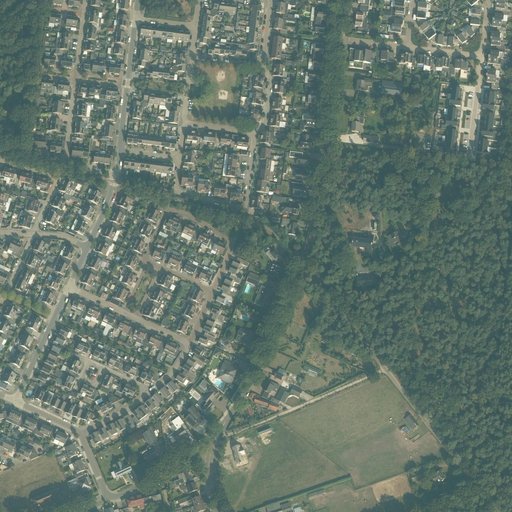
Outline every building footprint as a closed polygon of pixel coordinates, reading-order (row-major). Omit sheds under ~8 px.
[(79,3),(82,4),(82,0),(74,0),(73,8),(79,8),(79,3)] [(369,10),(369,0),(358,0),(358,3),(361,4),(360,9),(369,10)] [(399,2),(399,0),(393,0),(393,1),(396,2),(395,8),(405,9),(405,8),(404,8),(404,2),(399,2)] [(430,6),(427,5),(426,4),(426,2),(421,0),(420,0),(420,2),(419,4),(418,4),(418,5),(417,11),(426,12),(427,10),(430,10),(430,6)] [(99,8),(100,2),(91,1),(90,7),(95,7),(95,10),(102,11),(103,8),(99,8)] [(505,7),(505,4),(495,2),(495,3),(496,3),(495,9),(500,9),(500,12),(509,13),(511,13),(511,10),(508,10),(508,9),(508,8),(507,8),(507,7),(506,7),(505,7)] [(218,13),(220,4),(219,4),(219,3),(214,3),(213,9),(212,11),(213,13),(218,13)] [(223,17),(225,5),(220,4),(218,13),(218,14),(216,16),(223,17)] [(123,14),(123,11),(128,11),(129,6),(120,5),(119,10),(116,10),(115,13),(123,14)] [(471,18),(480,19),(481,11),(480,11),(480,9),(480,6),(474,8),(474,10),(472,10),(471,18)] [(326,21),(326,14),(323,13),(323,9),(315,8),(314,17),(315,17),(314,22),(322,23),(322,20),(326,21)] [(404,15),(405,9),(395,8),(392,8),(391,17),(399,18),(399,15),(404,15)] [(368,13),(369,10),(360,9),(360,14),(357,14),(356,18),(354,18),(354,20),(367,22),(368,17),(366,17),(367,13),(368,13)] [(98,19),(99,14),(102,14),(102,11),(95,10),(94,13),(89,12),(89,18),(98,19)] [(417,11),(416,19),(417,19),(417,21),(418,24),(425,22),(426,18),(426,12),(417,11)] [(504,16),(506,16),(509,16),(509,13),(500,12),(500,15),(495,15),(494,20),(493,20),(493,21),(503,22),(504,16)] [(127,23),(128,17),(123,16),(123,14),(115,13),(115,16),(116,16),(115,21),(118,21),(127,23)] [(54,25),(55,15),(50,15),(49,20),(46,20),(45,27),(48,27),(49,24),(54,25)] [(61,16),(55,15),(54,25),(59,25),(59,29),(62,29),(62,31),(63,22),(60,21),(61,16)] [(388,16),(388,20),(394,20),(393,26),(403,28),(403,21),(398,21),(399,18),(393,17),(391,17),(388,16)] [(71,29),(72,18),(66,17),(66,22),(63,22),(62,31),(65,31),(65,28),(71,29)] [(77,23),(77,18),(72,18),(71,29),(76,29),(76,31),(79,31),(80,24),(77,23)] [(98,19),(89,18),(88,23),(93,24),(93,27),(100,28),(101,25),(100,25),(101,19),(98,19)] [(479,27),(480,19),(471,18),(470,26),(472,26),(472,28),(477,31),(478,28),(478,27),(479,27)] [(366,30),(367,22),(354,20),(354,22),(356,23),(355,27),(358,27),(358,33),(368,34),(369,30),(366,30)] [(126,28),(127,23),(118,21),(117,27),(116,27),(114,26),(113,29),(121,30),(121,27),(124,28),(126,28)] [(501,28),(502,22),(503,22),(493,21),(492,27),(497,28),(497,31),(506,32),(506,29),(501,28)] [(321,27),(322,23),(314,22),(313,28),(316,29),(315,33),(313,33),(312,36),(319,37),(319,33),(324,34),(325,27),(321,27)] [(424,35),(431,29),(426,22),(425,22),(418,24),(419,26),(420,28),(419,29),(424,35)] [(285,31),(286,26),(275,25),(274,30),(280,30),(280,33),(287,34),(287,31),(285,31)] [(389,40),(395,41),(396,33),(401,34),(401,28),(403,28),(393,27),(389,26),(388,32),(389,32),(389,40)] [(96,36),(97,30),(100,31),(100,28),(93,27),(92,30),(87,29),(87,35),(96,36)] [(475,33),(477,31),(472,28),(470,27),(463,33),(468,40),(475,35),(474,34),(475,33)] [(121,33),(121,30),(113,29),(113,32),(115,33),(116,33),(116,38),(125,39),(125,34),(123,34),(121,33)] [(434,33),(431,29),(424,35),(429,41),(430,40),(431,42),(433,43),(436,38),(435,36),(436,35),(434,33)] [(503,41),(504,34),(506,35),(506,32),(497,31),(496,33),(491,33),(491,39),(501,40),(503,41)] [(468,40),(463,33),(457,38),(458,39),(456,40),(457,46),(460,45),(462,44),(462,45),(468,40)] [(95,41),(96,36),(87,35),(86,40),(91,41),(91,44),(98,45),(98,44),(99,42),(95,41)] [(433,43),(436,44),(437,45),(437,46),(439,46),(445,47),(446,37),(443,37),(439,37),(438,37),(438,38),(436,38),(433,43)] [(457,46),(456,40),(454,40),(454,38),(450,38),(446,37),(445,47),(453,47),(453,46),(455,47),(457,46)] [(201,38),(200,39),(199,44),(206,45),(207,46),(209,45),(210,40),(210,39),(201,38)] [(491,39),(490,40),(492,40),(491,46),(496,46),(496,49),(505,50),(505,47),(504,47),(504,46),(504,45),(503,44),(502,44),(501,43),(501,40),(491,39)] [(100,45),(98,44),(98,45),(91,44),(90,46),(85,46),(85,52),(94,53),(94,50),(100,50),(100,48),(100,45)] [(240,58),(241,49),(242,49),(242,48),(244,46),(236,45),(235,57),(240,58)] [(312,51),(312,56),(312,57),(319,58),(320,54),(323,55),(324,48),(316,47),(315,51),(312,51)] [(246,53),(248,51),(247,50),(241,49),(240,58),(241,58),(241,59),(246,59),(246,53)] [(503,60),(503,54),(503,53),(504,53),(505,50),(496,49),(495,52),(490,51),(490,57),(488,57),(488,58),(497,59),(501,59),(503,60)] [(66,69),(67,59),(61,59),(62,51),(59,50),(59,55),(58,62),(61,63),(60,68),(66,69)] [(360,69),(362,51),(352,50),(351,51),(350,51),(348,68),(360,69)] [(375,61),(375,56),(376,53),(362,51),(360,69),(362,70),(363,63),(370,64),(371,61),(375,61)] [(387,64),(388,53),(382,52),(381,57),(375,56),(375,61),(374,65),(387,66),(387,64)] [(49,67),(50,57),(45,57),(45,53),(41,53),(41,55),(40,60),(44,61),(43,66),(49,67)] [(396,66),(397,60),(394,60),(394,54),(389,54),(389,53),(388,53),(387,64),(387,66),(393,67),(396,67),(396,66)] [(55,62),(58,62),(59,55),(54,54),(53,58),(50,57),(49,67),(54,67),(55,62)] [(271,54),(270,56),(272,56),(271,59),(276,60),(275,63),(279,63),(288,64),(288,61),(280,60),(281,55),(271,54)] [(97,73),(98,63),(96,63),(96,59),(94,59),(94,56),(91,55),(90,62),(89,66),(92,67),(92,72),(97,73)] [(406,64),(407,55),(406,55),(406,56),(400,55),(399,60),(397,60),(396,66),(399,67),(399,64),(406,65),(406,64)] [(407,55),(406,64),(408,64),(412,65),(411,67),(414,67),(415,61),(412,61),(413,55),(407,55)] [(322,68),(322,61),(319,61),(319,58),(312,57),(310,56),(309,63),(314,63),(313,67),(322,68)] [(424,66),(425,57),(419,56),(418,61),(415,61),(414,67),(415,67),(414,68),(418,69),(418,65),(424,66)] [(75,64),(76,57),(73,57),(72,60),(67,59),(66,69),(71,69),(72,64),(75,64)] [(426,57),(425,57),(424,66),(423,71),(430,72),(430,70),(433,71),(434,64),(431,64),(431,59),(426,58),(426,57)] [(82,58),(81,65),(84,65),(83,71),(89,72),(89,66),(90,62),(86,62),(87,59),(85,58),(82,58)] [(488,58),(488,64),(493,65),(492,68),(499,68),(500,68),(501,59),(497,59),(488,58)] [(442,69),(444,59),(443,59),(443,60),(437,60),(436,65),(434,64),(433,71),(436,71),(436,69),(442,69)] [(450,60),(444,59),(442,69),(443,69),(443,68),(449,69),(448,75),(451,75),(451,72),(452,65),(449,65),(450,60)] [(106,68),(107,61),(104,61),(99,61),(98,63),(97,73),(103,73),(103,68),(106,68)] [(114,75),(115,65),(110,65),(110,61),(107,61),(106,68),(109,68),(108,74),(114,75)] [(461,70),(462,61),(456,61),(455,66),(452,65),(451,72),(451,75),(454,76),(455,70),(461,70)] [(463,61),(462,61),(461,70),(460,77),(466,77),(467,75),(473,75),(473,69),(468,68),(468,63),(463,63),(463,61)] [(123,71),(124,63),(120,63),(119,64),(118,66),(115,65),(114,75),(119,75),(120,71),(123,71)] [(274,65),(273,71),(283,72),(283,69),(284,67),(286,67),(287,67),(288,64),(279,63),(279,66),(274,65)] [(498,71),(499,68),(492,68),(492,70),(487,70),(486,76),(496,77),(495,77),(496,71),(498,71)] [(319,75),(314,75),(312,74),(313,72),(314,72),(314,71),(306,70),(306,77),(309,77),(309,80),(308,80),(308,84),(315,85),(315,81),(318,82),(319,75)] [(282,77),(283,72),(273,71),(273,76),(281,77),(281,80),(287,81),(287,78),(282,77)] [(263,84),(264,78),(259,78),(259,75),(248,73),(248,77),(250,77),(250,82),(254,83),(263,84)] [(496,80),(496,77),(486,76),(486,77),(487,77),(487,83),(492,83),(491,89),(497,90),(498,81),(496,80)] [(371,88),(372,80),(369,80),(364,79),(364,82),(358,82),(357,90),(368,92),(368,88),(371,88)] [(46,90),(47,81),(42,80),(41,85),(37,85),(36,92),(40,93),(40,89),(46,90)] [(286,84),(287,81),(281,80),(280,83),(275,82),(274,88),(284,89),(285,84),(286,84)] [(54,95),(55,87),(52,87),(53,82),(47,81),(46,90),(45,94),(54,95)] [(401,96),(403,84),(383,81),(381,93),(401,96)] [(63,92),(64,83),(58,82),(58,88),(55,87),(54,95),(57,95),(57,92),(63,92)] [(70,101),(72,90),(69,89),(69,84),(64,83),(63,92),(62,95),(68,95),(67,101),(70,101)] [(263,89),(263,84),(254,83),(253,85),(252,85),(251,91),(257,91),(258,89),(263,89)] [(82,95),(86,95),(86,91),(87,86),(81,85),(81,91),(78,90),(77,96),(81,96),(82,96),(82,95)] [(320,92),(315,92),(315,86),(310,85),(306,85),(305,91),(307,91),(310,91),(310,97),(319,99),(320,92)] [(94,96),(95,87),(90,86),(89,91),(86,91),(86,95),(85,99),(88,99),(88,98),(90,98),(94,98),(94,96)] [(412,86),(410,97),(421,98),(422,87),(412,86)] [(450,86),(450,89),(452,90),(452,95),(461,96),(461,90),(456,90),(457,86),(450,86)] [(102,101),(103,93),(100,93),(101,88),(95,87),(94,96),(99,97),(99,100),(102,101)] [(110,102),(112,89),(107,88),(106,93),(103,93),(102,101),(102,105),(105,106),(105,101),(110,102)] [(286,98),(287,90),(284,89),(274,88),(274,93),(279,94),(278,97),(285,98),(286,98)] [(119,101),(120,95),(117,95),(118,90),(112,89),(110,102),(114,101),(119,101)] [(257,94),(257,91),(251,91),(251,94),(252,94),(252,99),(261,100),(262,95),(257,94)] [(486,94),(485,99),(496,101),(497,93),(492,92),(491,94),(486,94)] [(148,105),(150,95),(149,95),(144,94),(143,101),(142,102),(143,104),(148,105)] [(284,101),(285,98),(278,97),(278,100),(273,99),(272,105),(282,106),(283,101),(284,101)] [(306,101),(305,103),(306,103),(305,106),(307,106),(312,107),(312,104),(317,105),(318,99),(319,99),(310,97),(306,97),(306,101)] [(9,112),(11,99),(5,98),(3,111),(9,112)] [(63,105),(62,105),(62,103),(57,103),(58,100),(50,99),(50,102),(49,102),(48,107),(53,108),(62,109),(62,108),(63,105)] [(248,99),(247,107),(255,108),(255,105),(261,106),(261,100),(252,99),(248,99)] [(448,105),(448,109),(454,110),(454,106),(460,107),(461,101),(450,100),(450,105),(448,105)] [(90,107),(91,104),(84,103),(83,106),(78,105),(78,107),(77,107),(77,109),(77,110),(77,111),(86,112),(87,107),(90,107)] [(483,104),(483,110),(489,111),(488,114),(494,115),(495,111),(494,111),(494,106),(483,104)] [(286,106),(282,106),(272,105),(272,110),(277,111),(276,114),(281,114),(285,115),(286,106)] [(116,112),(116,111),(116,110),(110,109),(111,107),(104,106),(103,109),(107,109),(106,115),(115,116),(115,115),(116,114),(116,112)] [(260,111),(255,111),(255,108),(247,107),(246,112),(250,113),(250,116),(259,117),(260,111)] [(62,111),(62,110),(62,109),(53,108),(52,114),(48,113),(48,116),(55,117),(56,114),(61,115),(61,114),(62,113),(62,111)] [(89,121),(89,118),(86,118),(86,112),(77,111),(77,112),(76,113),(76,115),(76,116),(76,117),(82,118),(81,121),(89,121)] [(311,112),(305,112),(304,114),(307,115),(306,121),(316,122),(315,121),(316,116),(311,115),(311,112)] [(280,123),(281,114),(276,114),(276,116),(271,116),(270,121),(280,123)] [(116,118),(115,117),(115,116),(106,115),(105,120),(102,120),(101,123),(109,124),(109,121),(114,122),(115,120),(116,118)] [(61,123),(60,122),(60,121),(55,120),(55,117),(48,116),(48,119),(49,119),(48,122),(51,122),(50,125),(60,127),(60,125),(61,123)] [(259,123),(259,117),(250,116),(249,121),(247,121),(247,124),(253,125),(253,122),(259,123)] [(352,132),(357,132),(359,133),(360,124),(363,125),(364,119),(356,118),(355,124),(353,123),(352,132)] [(15,126),(9,125),(6,125),(7,122),(1,121),(0,127),(0,132),(13,135),(15,126)] [(88,130),(88,124),(89,121),(81,121),(81,123),(76,123),(75,124),(75,127),(75,129),(84,130),(84,129),(88,130)] [(284,128),(282,128),(283,123),(270,121),(269,127),(275,127),(274,130),(280,131),(280,134),(283,134),(284,128)] [(315,129),(316,122),(306,121),(302,121),(301,126),(300,126),(300,131),(303,131),(303,133),(309,133),(310,131),(310,128),(312,128),(315,129)] [(442,126),(441,129),(451,131),(451,127),(457,128),(458,122),(445,121),(445,126),(442,126)] [(114,129),(114,127),(108,127),(109,124),(101,123),(101,126),(105,126),(104,132),(113,133),(113,132),(114,132),(114,129)] [(60,128),(59,128),(60,127),(50,125),(50,131),(46,131),(46,134),(48,134),(53,135),(53,132),(59,132),(59,131),(60,131),(60,128)] [(482,131),(482,137),(488,137),(487,141),(497,142),(497,138),(495,138),(496,133),(482,131)] [(113,135),(113,134),(113,133),(104,132),(103,138),(102,138),(100,137),(99,140),(101,141),(107,141),(107,139),(112,139),(112,138),(113,137),(113,135)] [(198,133),(193,132),(192,142),(197,142),(197,144),(200,144),(201,138),(198,138),(198,133)] [(208,143),(210,133),(204,132),(203,138),(201,138),(200,144),(203,144),(203,142),(208,143)] [(217,145),(217,139),(215,139),(215,134),(210,133),(208,143),(214,143),(213,147),(216,147),(217,145)] [(225,145),(226,135),(221,134),(220,140),(217,139),(217,145),(220,145),(220,144),(225,145)] [(39,149),(40,139),(33,138),(33,135),(30,135),(29,142),(34,142),(33,148),(39,149)] [(232,136),(226,135),(225,145),(230,145),(230,148),(233,148),(234,142),(231,142),(232,136)] [(309,136),(303,136),(303,140),(302,140),(301,148),(311,149),(312,141),(309,141),(309,136)] [(48,144),(48,139),(49,137),(46,137),(45,140),(40,139),(39,149),(44,149),(45,144),(48,144)] [(242,148),(243,138),(237,137),(237,143),(234,142),(233,148),(236,149),(236,147),(242,148)] [(269,144),(270,139),(260,138),(259,144),(265,144),(264,147),(270,148),(271,145),(269,144)] [(52,140),(48,139),(48,144),(47,147),(50,147),(49,152),(55,153),(56,144),(56,142),(52,142),(52,140)] [(91,155),(92,150),(92,143),(93,142),(93,140),(91,139),(90,139),(89,143),(89,150),(83,149),(82,159),(87,159),(88,154),(91,155)] [(61,149),(64,149),(65,142),(62,141),(62,144),(62,145),(56,144),(55,153),(61,154),(61,149)] [(98,164),(99,155),(100,150),(95,149),(95,147),(94,147),(92,147),(92,150),(91,155),(94,155),(93,163),(98,164)] [(197,151),(191,150),(190,153),(185,153),(184,158),(194,159),(195,154),(196,154),(197,151)] [(297,165),(308,166),(309,158),(302,157),(303,154),(290,152),(289,157),(297,159),(297,165)] [(194,162),(194,159),(184,158),(184,164),(189,164),(188,167),(194,168),(195,165),(196,165),(196,163),(195,162),(194,162)] [(7,179),(10,170),(9,170),(5,168),(5,169),(4,168),(3,173),(0,171),(0,180),(3,181),(4,178),(7,179)] [(295,169),(295,174),(297,174),(296,181),(307,182),(307,175),(304,174),(305,170),(295,169)] [(15,172),(14,171),(14,170),(11,170),(10,170),(7,179),(10,179),(9,183),(15,184),(17,177),(14,176),(15,172)] [(24,183),(27,175),(26,175),(22,173),(21,173),(20,177),(17,177),(15,184),(20,186),(21,183),(24,183)] [(192,182),(195,183),(196,176),(196,173),(193,173),(193,174),(191,174),(190,177),(187,177),(186,187),(192,187),(192,182)] [(32,176),(31,176),(31,175),(28,175),(27,175),(24,183),(27,184),(26,188),(32,189),(34,181),(31,181),(32,176)] [(202,193),(203,183),(198,182),(199,177),(196,176),(195,183),(198,183),(197,192),(202,193)] [(41,188),(43,180),(43,179),(39,177),(39,178),(38,178),(37,182),(34,181),(32,189),(35,190),(36,187),(41,188)] [(49,181),(48,181),(48,180),(44,180),(43,180),(41,188),(40,192),(49,194),(52,187),(53,185),(51,185),(50,186),(47,185),(49,181)] [(64,181),(61,186),(72,191),(74,192),(77,184),(79,185),(80,182),(73,180),(70,184),(64,181)] [(211,189),(212,183),(209,182),(209,184),(203,183),(202,193),(208,193),(208,188),(211,189)] [(219,197),(220,188),(214,187),(215,183),(212,183),(211,189),(214,189),(213,197),(219,197)] [(295,189),(294,195),(295,195),(295,197),(299,197),(300,196),(305,197),(305,194),(305,193),(306,189),(303,189),(303,185),(297,184),(297,188),(295,188),(295,189)] [(95,192),(97,189),(98,187),(92,185),(90,190),(92,191),(90,196),(100,200),(102,195),(95,192)] [(225,193),(228,193),(229,185),(226,185),(225,188),(220,188),(219,197),(224,198),(225,193)] [(236,192),(237,188),(231,188),(232,186),(229,185),(228,193),(230,194),(229,201),(235,202),(236,192)] [(61,186),(59,191),(66,194),(64,197),(70,200),(74,192),(72,191),(61,186)] [(432,196),(426,200),(429,204),(435,200),(441,196),(438,192),(432,196)] [(7,203),(10,195),(7,194),(2,193),(1,196),(0,195),(0,201),(6,203),(7,203)] [(132,201),(134,198),(127,195),(126,198),(122,196),(119,201),(129,205),(131,201),(132,201)] [(264,196),(263,196),(258,195),(257,198),(252,198),(252,203),(261,204),(262,199),(263,199),(264,196)] [(69,202),(70,200),(64,197),(63,200),(57,196),(54,201),(64,206),(66,201),(69,202)] [(97,205),(100,200),(90,196),(88,201),(85,199),(84,202),(90,205),(91,202),(97,205)] [(27,201),(26,205),(30,206),(38,209),(38,208),(40,205),(39,204),(40,203),(35,202),(36,199),(28,197),(27,201)] [(64,206),(54,201),(52,206),(58,210),(57,212),(63,215),(64,212),(61,211),(64,206)] [(129,205),(119,201),(117,206),(121,208),(120,211),(125,213),(127,214),(128,211),(127,210),(129,205)] [(88,207),(90,205),(84,202),(82,205),(85,206),(83,211),(93,216),(95,211),(88,207)] [(261,210),(261,204),(252,203),(251,209),(256,209),(256,212),(262,213),(262,210),(261,210)] [(299,215),(300,207),(288,205),(288,204),(282,204),(281,213),(288,215),(289,214),(299,215)] [(38,213),(38,210),(38,209),(30,206),(28,211),(24,210),(24,212),(21,211),(21,213),(23,213),(28,215),(31,216),(32,213),(37,214),(37,213),(38,213)] [(151,206),(149,209),(150,210),(148,214),(158,219),(160,214),(156,212),(157,209),(151,206)] [(90,221),(93,216),(83,211),(81,216),(78,215),(77,217),(82,220),(84,217),(90,221)] [(122,221),(125,213),(120,211),(119,213),(115,211),(112,216),(122,221)] [(62,218),(63,215),(57,212),(56,215),(49,212),(47,217),(56,221),(59,216),(62,218)] [(33,220),(32,220),(32,219),(27,218),(28,215),(23,213),(21,213),(18,221),(20,221),(22,222),(31,224),(33,220)] [(155,224),(158,219),(148,214),(146,219),(145,219),(143,221),(150,224),(151,222),(155,224)] [(122,221),(112,216),(110,221),(114,223),(113,226),(119,229),(121,226),(119,225),(122,221)] [(56,221),(47,217),(45,222),(51,225),(50,228),(56,230),(57,227),(54,226),(56,221)] [(81,223),(82,220),(77,217),(75,220),(78,222),(76,226),(85,231),(88,226),(81,223)] [(170,231),(176,219),(171,217),(169,221),(166,220),(163,226),(166,227),(165,230),(170,232),(170,231)] [(181,221),(176,219),(170,231),(175,233),(176,232),(179,233),(182,227),(179,226),(181,221)] [(286,227),(285,233),(286,234),(288,234),(288,235),(295,236),(297,225),(291,224),(291,221),(283,219),(282,226),(286,227)] [(30,229),(31,225),(31,224),(22,222),(20,221),(18,227),(29,230),(29,229),(30,229)] [(148,227),(150,224),(143,221),(142,224),(140,224),(138,228),(141,230),(150,234),(153,229),(148,227)] [(187,236),(191,226),(186,224),(184,228),(182,227),(179,233),(181,235),(182,233),(187,236)] [(83,236),(85,231),(76,226),(73,231),(71,230),(69,233),(75,236),(76,233),(83,236)] [(118,232),(119,229),(113,226),(112,229),(107,227),(105,232),(114,236),(117,231),(118,232)] [(196,229),(191,226),(187,236),(192,238),(191,239),(194,240),(196,236),(197,234),(194,233),(196,229)] [(150,237),(150,236),(150,235),(150,234),(141,230),(139,235),(134,233),(133,235),(136,237),(142,240),(144,237),(148,239),(148,238),(149,238),(150,238),(150,237)] [(114,236),(105,232),(103,237),(107,239),(106,241),(112,244),(113,241),(112,241),(114,236)] [(202,244),(206,235),(201,232),(199,237),(196,236),(194,240),(193,242),(196,243),(197,242),(202,244)] [(398,243),(403,241),(398,233),(391,237),(391,236),(388,237),(393,247),(399,244),(398,243)] [(211,237),(206,235),(202,244),(206,246),(206,248),(209,249),(211,244),(212,243),(209,241),(211,237)] [(367,253),(371,254),(374,237),(369,236),(368,241),(353,239),(352,247),(353,247),(368,248),(367,253)] [(141,243),(142,240),(136,237),(135,239),(135,240),(136,240),(134,245),(143,250),(146,245),(141,243)] [(49,246),(52,240),(45,239),(43,243),(37,240),(35,245),(44,249),(46,245),(49,246)] [(13,252),(17,243),(12,241),(9,247),(6,246),(4,250),(4,251),(4,252),(7,253),(8,250),(13,252)] [(111,247),(112,244),(106,241),(104,244),(100,242),(98,247),(107,251),(109,247),(111,247)] [(216,253),(221,243),(216,241),(214,245),(211,244),(209,249),(207,252),(207,253),(210,254),(212,251),(216,253)] [(65,242),(63,246),(64,246),(62,251),(64,252),(73,256),(76,252),(69,249),(71,245),(65,242)] [(22,245),(17,243),(13,252),(17,254),(16,257),(19,259),(22,253),(19,252),(22,245)] [(226,246),(221,243),(216,253),(221,255),(220,256),(223,258),(226,251),(224,250),(226,246)] [(44,249),(35,245),(32,250),(39,253),(37,256),(43,258),(44,256),(46,255),(48,252),(47,251),(44,249)] [(141,255),(143,250),(134,245),(132,250),(128,248),(127,251),(135,255),(137,253),(141,255)] [(157,260),(161,250),(156,248),(157,247),(154,245),(151,252),(154,253),(152,257),(157,260)] [(107,251),(98,247),(95,252),(100,254),(98,257),(105,260),(106,257),(105,256),(107,251)] [(268,275),(277,279),(283,265),(280,264),(282,259),(280,256),(275,249),(270,253),(275,260),(274,262),(272,266),(271,266),(269,270),(270,271),(268,275)] [(164,258),(166,259),(169,253),(166,251),(166,253),(161,250),(157,260),(162,262),(164,258)] [(138,260),(134,258),(135,255),(127,251),(125,254),(129,256),(126,261),(136,265),(138,260)] [(71,261),(73,256),(64,252),(62,257),(59,255),(58,258),(63,261),(65,258),(71,261)] [(172,267),(177,258),(172,255),(172,254),(169,253),(166,259),(169,260),(167,265),(172,267)] [(182,266),(185,260),(182,259),(183,257),(178,254),(177,258),(172,267),(177,269),(179,265),(182,266)] [(30,255),(28,260),(37,264),(37,265),(40,266),(43,258),(37,256),(36,258),(30,255)] [(107,261),(105,260),(98,257),(97,259),(93,257),(91,262),(100,267),(102,262),(106,264),(107,261)] [(62,264),(63,261),(58,258),(54,266),(57,267),(66,271),(69,267),(62,264)] [(247,267),(249,263),(242,260),(237,258),(236,261),(234,260),(231,266),(240,270),(242,265),(247,267)] [(187,274),(192,265),(193,262),(193,261),(189,259),(188,261),(185,260),(182,266),(184,267),(182,272),(187,274)] [(37,264),(28,260),(25,265),(32,268),(30,271),(36,273),(38,270),(35,269),(37,265),(37,264)] [(134,270),(136,265),(126,261),(124,265),(123,265),(122,268),(123,268),(128,271),(129,268),(134,270)] [(100,267),(91,262),(88,267),(93,269),(91,272),(98,275),(99,272),(98,272),(100,267)] [(195,272),(197,273),(200,267),(197,266),(197,267),(192,265),(187,274),(192,277),(195,272)] [(229,271),(228,272),(231,273),(230,276),(241,281),(243,278),(243,277),(238,274),(240,270),(231,266),(229,271)] [(66,271),(57,267),(55,272),(52,270),(51,273),(56,276),(58,273),(64,276),(66,271)] [(203,281),(207,272),(203,270),(203,269),(200,267),(197,273),(200,275),(198,279),(203,281)] [(123,268),(121,271),(126,273),(123,278),(133,282),(135,277),(131,275),(132,272),(128,271),(123,268)] [(35,276),(36,273),(30,271),(29,273),(23,270),(21,275),(30,279),(32,275),(35,276)] [(12,274),(9,273),(4,271),(0,279),(0,283),(3,285),(6,279),(9,280),(12,274)] [(96,278),(98,275),(91,272),(90,275),(86,273),(83,278),(93,282),(95,277),(96,278)] [(213,281),(216,274),(213,273),(212,274),(207,272),(203,281),(208,284),(210,279),(213,281)] [(55,279),(56,276),(51,273),(49,276),(52,277),(50,282),(59,286),(62,282),(55,279)] [(260,279),(255,277),(249,274),(246,282),(257,286),(260,279)] [(30,279),(21,275),(18,280),(27,284),(30,279)] [(168,278),(162,275),(160,280),(169,284),(173,277),(170,275),(168,278)] [(225,279),(223,284),(232,287),(234,283),(239,285),(240,283),(241,281),(230,276),(229,278),(226,277),(225,279)] [(375,276),(356,278),(357,287),(376,285),(375,276)] [(93,282),(83,278),(81,283),(90,287),(93,282)] [(130,287),(133,282),(123,278),(121,283),(118,281),(116,284),(119,285),(125,288),(126,285),(130,287)] [(27,284),(18,280),(16,284),(25,289),(25,288),(27,284)] [(172,285),(169,284),(160,280),(158,285),(162,287),(161,289),(167,292),(170,294),(171,291),(169,290),(172,285)] [(57,291),(59,286),(50,282),(48,287),(45,285),(44,288),(49,291),(51,288),(57,291)] [(25,289),(16,284),(14,289),(20,292),(19,295),(25,298),(28,290),(25,288),(25,289)] [(124,291),(125,288),(119,285),(116,284),(113,292),(116,293),(126,298),(128,293),(124,291)] [(221,288),(220,290),(223,291),(222,294),(233,299),(235,294),(232,293),(230,292),(231,289),(232,287),(223,284),(221,288)] [(48,293),(49,291),(44,288),(42,291),(45,292),(43,297),(52,301),(55,296),(48,293)] [(258,295),(254,304),(262,307),(264,303),(267,304),(272,292),(265,288),(261,297),(258,295)] [(166,295),(167,292),(161,289),(159,292),(155,290),(153,295),(162,300),(164,295),(166,295)] [(195,290),(192,294),(192,295),(202,299),(204,294),(195,290)] [(112,297),(109,303),(117,307),(120,301),(123,303),(126,298),(116,293),(114,298),(112,297)] [(202,299),(192,295),(190,294),(186,302),(187,302),(194,305),(195,302),(199,304),(202,299)] [(232,303),(233,299),(222,294),(221,296),(218,295),(216,301),(220,303),(224,305),(226,300),(232,303)] [(162,305),(164,301),(162,300),(153,295),(150,300),(155,302),(153,305),(160,308),(161,305),(162,305)] [(50,306),(52,301),(43,297),(41,302),(38,300),(37,303),(42,306),(44,303),(50,306)] [(76,310),(80,300),(75,298),(74,302),(70,300),(66,308),(69,310),(70,310),(71,308),(76,310)] [(81,319),(86,308),(83,307),(85,303),(80,300),(76,310),(81,312),(80,313),(78,317),(81,319)] [(192,308),(194,305),(187,302),(186,302),(183,300),(182,302),(183,304),(187,306),(185,310),(194,315),(197,310),(192,308)] [(8,305),(5,311),(15,315),(17,310),(20,311),(21,309),(15,306),(14,308),(8,305)] [(91,317),(96,308),(91,305),(89,310),(86,308),(81,319),(84,320),(86,316),(87,315),(91,317)] [(160,308),(153,305),(152,308),(148,306),(146,311),(155,315),(156,316),(160,308)] [(213,314),(212,317),(223,322),(227,324),(229,319),(225,318),(220,315),(222,311),(218,309),(213,307),(211,312),(210,313),(213,314)] [(101,310),(96,308),(91,317),(96,319),(96,321),(99,322),(101,316),(99,314),(101,310)] [(192,320),(194,315),(185,310),(183,315),(181,314),(180,317),(186,320),(188,318),(192,320)] [(15,315),(5,311),(3,315),(9,318),(8,321),(14,324),(15,321),(13,320),(15,315)] [(153,320),(155,315),(146,311),(143,316),(149,318),(153,320)] [(40,316),(34,313),(29,322),(39,327),(42,322),(38,320),(39,316),(40,316)] [(107,324),(111,315),(106,313),(104,317),(101,316),(99,322),(101,323),(102,322),(107,324)] [(116,317),(111,315),(107,324),(112,327),(111,328),(114,329),(117,323),(114,322),(116,317)] [(185,323),(186,320),(180,317),(179,320),(180,321),(178,326),(187,330),(190,325),(185,323)] [(221,326),(223,322),(212,317),(211,319),(208,318),(205,325),(214,328),(216,324),(221,326)] [(13,326),(14,324),(8,321),(7,323),(1,320),(0,322),(0,326),(8,330),(10,325),(13,326)] [(122,332),(127,322),(122,320),(120,324),(117,323),(114,329),(117,331),(117,329),(122,332)] [(37,332),(39,327),(29,322),(25,331),(31,334),(33,330),(37,332)] [(132,325),(127,322),(122,332),(127,334),(126,335),(129,336),(132,330),(130,329),(132,325)] [(214,328),(205,325),(203,331),(205,332),(204,335),(216,340),(217,335),(212,333),(214,328)] [(8,330),(0,326),(0,332),(2,333),(1,336),(7,339),(8,336),(6,335),(8,330)] [(185,335),(187,330),(178,326),(175,331),(185,335)] [(138,339),(142,329),(137,327),(135,331),(132,330),(129,336),(132,338),(133,337),(138,339)] [(69,333),(70,333),(71,330),(66,328),(64,330),(60,328),(59,331),(60,331),(59,334),(62,336),(66,338),(69,333)] [(148,337),(145,336),(147,332),(142,329),(138,339),(142,341),(141,345),(144,346),(145,344),(148,337)] [(254,334),(250,332),(246,331),(246,332),(240,329),(238,335),(242,337),(240,343),(244,345),(249,347),(254,334)] [(29,338),(31,334),(25,331),(21,340),(31,345),(33,340),(29,338)] [(148,337),(145,344),(148,345),(148,344),(153,346),(157,337),(152,334),(150,339),(148,337)] [(214,344),(216,340),(204,335),(203,337),(200,336),(198,342),(202,344),(206,346),(208,341),(214,344)] [(63,346),(65,341),(66,341),(67,338),(66,338),(62,336),(61,338),(56,336),(55,339),(56,340),(55,342),(58,344),(63,346)] [(221,339),(225,347),(230,344),(226,336),(221,339)] [(160,351),(163,345),(160,343),(162,339),(157,337),(153,346),(158,348),(157,350),(160,351)] [(28,350),(31,345),(21,340),(18,339),(16,344),(19,345),(17,349),(22,352),(24,348),(28,350)] [(77,351),(81,353),(86,343),(80,341),(78,347),(77,346),(75,350),(77,351)] [(168,353),(173,344),(168,341),(166,346),(163,345),(160,351),(159,353),(162,355),(163,353),(168,355),(168,353)] [(86,343),(81,353),(85,355),(85,354),(86,355),(89,350),(91,352),(94,346),(94,345),(92,344),(91,346),(86,343)] [(59,354),(61,349),(62,349),(64,346),(63,346),(58,344),(57,346),(52,344),(51,347),(52,348),(51,350),(52,351),(54,352),(60,355),(60,354),(59,354)] [(178,346),(173,344),(168,353),(173,356),(172,357),(175,358),(178,352),(176,351),(178,346)] [(97,360),(101,352),(102,350),(94,346),(91,352),(94,353),(92,357),(93,357),(93,358),(97,360)] [(193,352),(193,353),(195,355),(193,357),(204,364),(207,366),(209,362),(206,360),(201,357),(204,352),(201,350),(198,348),(196,347),(193,352)] [(21,356),(22,352),(17,349),(13,358),(22,363),(25,357),(21,356)] [(104,358),(107,359),(110,354),(102,350),(101,352),(97,360),(101,362),(101,361),(103,361),(104,358)] [(59,357),(60,355),(54,352),(52,351),(51,354),(48,352),(47,355),(49,356),(47,358),(55,362),(58,363),(59,360),(57,359),(57,357),(59,357)] [(112,368),(116,360),(113,359),(114,357),(112,356),(112,355),(110,354),(107,359),(106,360),(109,362),(108,365),(109,365),(108,366),(112,368)] [(116,360),(112,368),(116,370),(117,369),(118,370),(119,367),(122,368),(125,361),(123,359),(122,361),(120,359),(120,358),(118,357),(116,360)] [(202,367),(204,364),(193,357),(192,359),(190,358),(186,363),(194,369),(196,364),(201,368),(202,367)] [(20,368),(22,363),(13,358),(9,365),(8,364),(7,367),(8,367),(14,370),(16,366),(20,368)] [(55,362),(47,358),(46,361),(45,360),(43,363),(46,364),(44,367),(51,370),(52,371),(54,368),(53,367),(54,365),(57,366),(58,363),(55,362)] [(72,360),(71,362),(73,363),(72,366),(80,370),(82,366),(81,365),(81,364),(72,360)] [(128,376),(132,368),(129,367),(130,364),(128,363),(128,362),(125,361),(122,368),(125,369),(123,372),(125,373),(124,374),(128,376)] [(234,365),(229,363),(225,361),(223,364),(219,373),(217,378),(221,380),(231,385),(233,379),(234,376),(235,376),(237,371),(232,368),(234,365)] [(196,376),(191,373),(194,369),(186,363),(182,369),(184,371),(183,373),(193,380),(196,376)] [(78,373),(80,370),(72,366),(70,365),(68,368),(67,368),(64,372),(66,373),(72,376),(72,375),(73,373),(76,374),(77,373),(78,373)] [(16,375),(12,373),(14,370),(8,367),(7,367),(6,366),(6,367),(8,368),(4,376),(14,381),(16,375)] [(51,370),(44,367),(44,366),(42,369),(41,368),(40,371),(44,373),(43,376),(49,379),(55,382),(57,379),(49,375),(51,370)] [(318,372),(309,368),(305,366),(304,369),(308,370),(308,373),(316,376),(317,374),(319,375),(320,373),(318,372)] [(138,375),(141,369),(135,367),(134,369),(132,368),(128,376),(132,377),(133,377),(134,377),(135,374),(138,376),(138,375)] [(144,382),(148,374),(145,373),(146,371),(141,369),(138,375),(141,376),(140,379),(141,379),(140,380),(144,382)] [(281,381),(283,376),(276,372),(274,377),(281,381)] [(74,381),(75,380),(72,379),(73,376),(72,375),(72,376),(66,373),(65,375),(66,376),(64,378),(67,379),(65,382),(73,386),(75,382),(74,381)] [(159,380),(159,379),(154,375),(151,373),(150,376),(148,374),(144,382),(148,384),(149,383),(150,384),(151,381),(155,383),(159,380)] [(178,375),(175,380),(179,382),(180,382),(183,385),(186,387),(188,382),(191,384),(193,380),(183,373),(181,375),(179,374),(178,375)] [(49,379),(43,376),(40,374),(38,377),(37,376),(36,379),(40,381),(39,384),(44,386),(45,387),(46,384),(45,383),(46,380),(48,381),(49,379)] [(11,386),(14,381),(4,376),(2,381),(0,385),(0,387),(5,390),(6,388),(7,384),(11,386)] [(105,376),(103,380),(113,385),(111,384),(112,381),(114,382),(115,380),(106,376),(106,377),(105,376)] [(71,390),(73,386),(65,382),(62,380),(61,383),(62,384),(61,386),(67,389),(66,390),(69,392),(71,389),(71,390)] [(113,385),(103,380),(101,384),(102,385),(101,386),(104,387),(103,390),(109,393),(113,385)] [(207,391),(209,393),(203,400),(206,404),(201,410),(207,415),(214,407),(209,403),(214,398),(218,393),(204,380),(199,385),(206,391),(207,391)] [(171,382),(169,384),(168,383),(166,385),(167,385),(166,386),(170,390),(173,394),(176,391),(177,393),(182,389),(180,387),(176,383),(177,384),(175,386),(171,382)] [(270,385),(267,384),(263,391),(270,394),(272,391),(276,393),(280,387),(271,382),(270,385)] [(85,395),(89,387),(85,385),(85,386),(83,385),(79,394),(82,395),(83,393),(85,395)] [(128,394),(131,386),(127,385),(126,385),(124,388),(122,387),(119,393),(124,395),(125,393),(128,394)] [(135,388),(131,386),(128,394),(130,395),(129,398),(132,399),(136,390),(135,389),(135,388)] [(96,395),(92,393),(94,390),(93,389),(89,387),(85,395),(88,396),(87,398),(94,401),(96,395)] [(293,396),(294,395),(299,398),(302,392),(293,387),(290,393),(289,393),(288,394),(281,391),(276,400),(284,404),(287,397),(288,398),(289,397),(292,396),(293,396)] [(37,389),(33,397),(36,398),(35,401),(37,402),(38,401),(41,402),(41,401),(44,394),(47,389),(44,388),(42,393),(39,392),(39,390),(37,389)] [(164,388),(162,390),(161,389),(159,391),(160,391),(159,392),(162,396),(167,402),(167,401),(167,402),(172,398),(174,396),(173,394),(170,390),(167,392),(164,388)] [(50,402),(52,398),(44,394),(41,401),(44,402),(43,405),(45,406),(46,404),(49,406),(50,402)] [(157,394),(154,396),(154,395),(152,397),(152,398),(155,402),(160,407),(159,407),(162,404),(163,405),(167,402),(162,396),(160,398),(157,394)] [(52,398),(50,402),(53,404),(51,408),(53,410),(54,408),(57,409),(60,402),(62,398),(54,395),(52,398)] [(111,405),(114,404),(110,398),(105,401),(106,403),(104,404),(108,412),(112,410),(111,409),(112,408),(111,405)] [(269,402),(256,398),(254,403),(267,407),(269,402)] [(149,400),(147,402),(147,401),(145,403),(144,404),(148,408),(151,412),(154,409),(156,411),(160,407),(155,402),(153,404),(149,400)] [(68,405),(69,404),(66,403),(65,404),(60,402),(57,409),(59,411),(59,412),(61,413),(63,409),(66,410),(68,405)] [(108,412),(104,404),(103,402),(93,407),(94,408),(96,413),(101,410),(102,414),(104,413),(104,414),(108,412)] [(73,416),(77,408),(74,407),(73,408),(68,405),(66,410),(64,413),(67,414),(67,416),(69,417),(70,415),(73,416)] [(254,418),(250,405),(244,407),(249,420),(254,418)] [(81,419),(85,412),(82,411),(82,412),(79,410),(81,407),(78,406),(77,408),(73,416),(73,417),(75,418),(75,420),(77,421),(79,418),(81,419)] [(142,406),(139,408),(139,407),(137,409),(137,410),(143,418),(146,416),(147,417),(152,413),(151,412),(148,408),(145,411),(142,406)] [(187,423),(189,425),(193,429),(200,422),(198,419),(200,416),(192,407),(186,414),(188,417),(185,420),(187,423)] [(143,418),(137,410),(136,410),(134,412),(132,414),(135,418),(132,421),(131,421),(133,425),(134,427),(139,424),(141,422),(140,421),(143,418)] [(11,424),(17,412),(14,411),(14,412),(11,411),(11,412),(6,411),(5,419),(5,421),(11,424)] [(20,413),(17,412),(11,424),(19,427),(23,418),(21,417),(21,415),(19,414),(20,413)] [(93,414),(91,413),(90,414),(85,412),(81,419),(81,420),(84,421),(83,422),(86,424),(88,419),(91,420),(93,414)] [(410,415),(407,418),(404,420),(412,431),(419,425),(410,415)] [(130,427),(133,425),(131,421),(132,421),(129,416),(128,416),(125,417),(126,417),(123,419),(126,423),(123,425),(125,429),(126,431),(131,429),(131,428),(130,427)] [(176,433),(168,439),(169,440),(169,441),(169,440),(172,444),(175,441),(176,442),(182,438),(182,439),(187,435),(180,426),(184,424),(178,417),(171,422),(176,429),(174,431),(176,433)] [(28,428),(32,419),(30,418),(29,419),(27,418),(26,420),(23,418),(19,427),(22,429),(22,428),(27,430),(28,428)] [(35,420),(32,419),(28,428),(27,430),(32,433),(34,435),(39,425),(36,424),(37,423),(35,422),(35,420)] [(120,420),(117,421),(115,423),(117,428),(115,429),(117,433),(118,435),(123,433),(122,431),(125,429),(123,425),(120,420)] [(112,424),(112,425),(111,424),(109,425),(109,426),(107,427),(109,432),(107,434),(106,434),(109,438),(110,440),(114,437),(113,435),(117,433),(115,429),(112,424)] [(44,435),(48,426),(45,425),(45,426),(42,425),(42,427),(39,425),(34,435),(42,438),(44,435)] [(51,428),(48,426),(44,435),(48,437),(47,440),(50,441),(54,433),(51,432),(52,430),(50,429),(51,428)] [(258,432),(260,435),(271,431),(270,427),(258,432)] [(98,438),(100,442),(102,446),(107,443),(105,440),(109,438),(106,434),(107,434),(104,429),(103,429),(103,428),(101,430),(98,431),(101,436),(98,438)] [(151,431),(150,431),(149,430),(142,434),(149,446),(156,441),(155,440),(157,439),(151,431)] [(59,442),(63,434),(61,432),(60,434),(58,433),(57,435),(54,433),(50,441),(53,443),(54,444),(58,446),(59,442)] [(96,433),(95,433),(92,434),(93,434),(90,436),(93,441),(90,442),(90,441),(89,441),(93,449),(98,446),(97,444),(100,442),(98,438),(96,433)] [(67,439),(68,437),(65,436),(66,435),(63,434),(59,442),(64,445),(65,447),(70,442),(67,439)] [(16,451),(20,443),(12,439),(11,441),(10,443),(7,450),(9,451),(8,453),(11,454),(13,450),(16,451)] [(7,450),(10,443),(5,441),(1,449),(4,450),(5,449),(7,450)] [(74,447),(73,445),(72,446),(70,442),(65,447),(68,453),(77,450),(75,447),(74,447)] [(22,458),(27,447),(20,443),(16,451),(18,453),(18,454),(20,455),(19,457),(22,458)] [(240,446),(232,448),(234,454),(234,455),(234,456),(237,465),(236,461),(243,459),(242,455),(245,455),(243,449),(241,450),(240,446)] [(27,447),(26,449),(22,458),(25,459),(25,458),(28,459),(29,457),(30,457),(31,460),(38,457),(37,454),(34,450),(27,447)] [(152,460),(157,456),(153,449),(141,456),(146,463),(146,462),(152,459),(152,460)] [(78,452),(77,450),(68,453),(68,454),(65,455),(67,460),(68,462),(76,459),(75,456),(77,455),(76,453),(78,452)] [(78,462),(76,459),(68,462),(69,465),(72,464),(74,469),(83,465),(82,463),(81,463),(80,461),(78,462)] [(84,468),(83,465),(74,469),(76,474),(74,475),(75,479),(77,478),(83,476),(82,472),(84,471),(83,469),(84,468)] [(116,479),(131,472),(132,472),(128,465),(122,467),(121,465),(115,468),(116,470),(113,472),(116,479)] [(188,471),(188,470),(183,472),(184,473),(180,474),(182,479),(173,482),(174,485),(169,487),(170,489),(179,486),(187,482),(193,480),(192,480),(190,476),(192,475),(190,471),(188,471)] [(422,471),(415,474),(410,476),(413,483),(424,478),(422,471)] [(440,471),(436,474),(435,475),(436,475),(432,478),(437,485),(446,478),(440,471)] [(88,477),(84,479),(78,481),(77,478),(75,479),(67,483),(69,488),(74,486),(73,485),(76,484),(78,488),(77,489),(79,495),(83,493),(82,491),(85,490),(86,489),(86,490),(90,488),(89,484),(91,483),(88,477)] [(195,483),(189,485),(187,482),(179,486),(181,491),(182,491),(187,489),(189,494),(198,490),(196,486),(195,486),(194,483),(195,483)] [(307,495),(309,498),(323,493),(322,490),(307,495)] [(53,491),(31,500),(35,511),(38,511),(44,510),(42,506),(56,500),(53,491)] [(158,491),(142,495),(144,505),(160,501),(158,491)] [(145,508),(144,505),(142,495),(126,499),(129,509),(140,506),(141,509),(145,508)] [(200,497),(195,498),(191,500),(188,501),(189,505),(193,503),(194,507),(203,503),(200,497)] [(200,511),(205,510),(203,503),(194,507),(195,510),(192,511),(200,511)]
